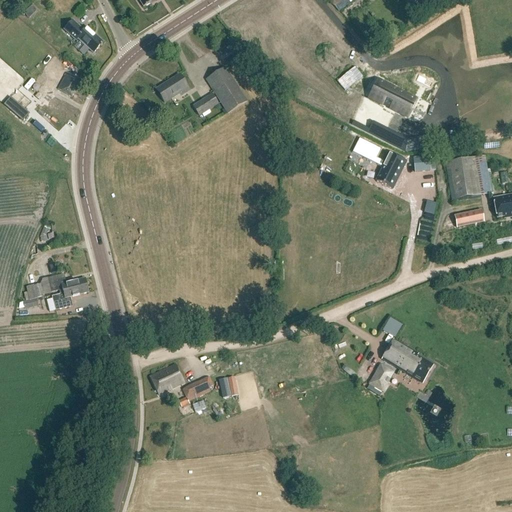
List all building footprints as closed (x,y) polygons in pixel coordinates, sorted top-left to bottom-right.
[(328,0),(338,12),(353,0),(328,0)] [(454,3),(382,42),(398,71),(414,62),(434,100),(477,76),(455,36),(468,29),(454,3)] [(83,32),(72,21),(64,31),(75,41),(77,40),(93,54),(103,43),(86,28),(83,32)] [(59,77),(62,71),(53,66),(50,72),(59,77)] [(227,115),(246,102),(225,68),(205,81),(227,115)] [(53,88),(57,81),(52,78),(53,77),(48,74),(43,83),(53,88)] [(71,98),(80,82),(66,74),(57,90),(71,98)] [(180,98),(189,92),(179,76),(155,91),(164,104),(178,95),(180,98)] [(375,80),(370,91),(381,97),(377,104),(402,116),(411,98),(375,80)] [(212,95),(192,107),(199,118),(219,105),(212,95)] [(372,125),(368,134),(395,148),(399,139),(372,125)] [(427,138),(407,140),(409,152),(429,150),(427,138)] [(352,153),(381,168),(381,169),(382,170),(376,182),(392,190),(406,162),(388,153),(384,162),(377,159),(381,150),(381,149),(381,150),(360,139),(359,139),(352,153),(352,154),(352,153)] [(452,201),(491,195),(485,157),(445,164),(452,201)] [(413,159),(414,173),(430,172),(429,158),(413,159)] [(511,216),(511,218),(511,195),(493,199),(497,219),(511,216)] [(478,224),(475,212),(454,217),(456,229),(478,224)] [(511,230),(463,236),(464,249),(504,245),(504,238),(511,237),(511,230)] [(77,290),(86,288),(84,280),(62,285),(60,277),(47,280),(48,286),(40,288),(40,287),(26,290),(29,301),(36,299),(43,298),(42,295),(58,292),(59,294),(63,293),(63,292),(76,288),(77,290)] [(87,294),(86,288),(77,290),(76,288),(63,292),(63,293),(59,294),(60,299),(52,301),(54,312),(67,308),(65,299),(87,294)] [(36,299),(29,301),(22,303),(24,310),(38,307),(36,299)] [(417,355),(393,341),(382,360),(394,367),(395,366),(399,369),(399,370),(422,384),(432,367),(415,357),(416,355),(416,356),(417,355)] [(159,397),(184,385),(176,366),(150,378),(159,397)] [(381,366),(377,373),(384,377),(381,382),(386,385),(393,373),(381,366)] [(181,409),(189,405),(188,403),(197,398),(210,393),(208,389),(213,386),(209,378),(182,391),(186,399),(178,402),(181,409)] [(232,397),(238,395),(235,378),(228,379),(232,397)] [(223,399),(231,397),(229,385),(220,387),(223,399)] [(195,413),(205,409),(203,402),(192,406),(195,413)]
